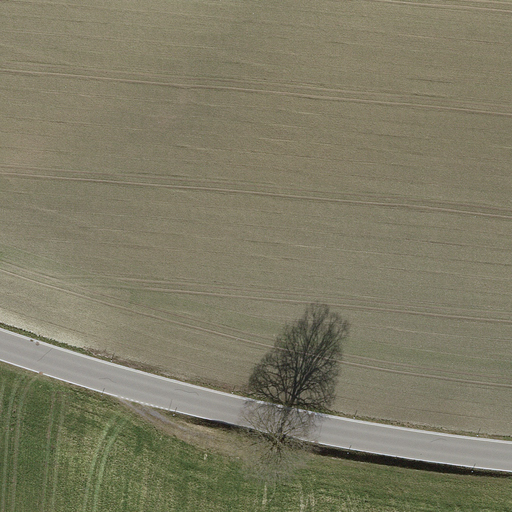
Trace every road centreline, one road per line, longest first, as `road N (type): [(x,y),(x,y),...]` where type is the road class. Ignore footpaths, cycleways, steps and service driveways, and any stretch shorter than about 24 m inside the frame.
road 1 (tertiary): [(511,455),(373,438),(123,382),(0,344)]
road 2 (track): [(123,382),(145,410),(182,430),(262,455)]
